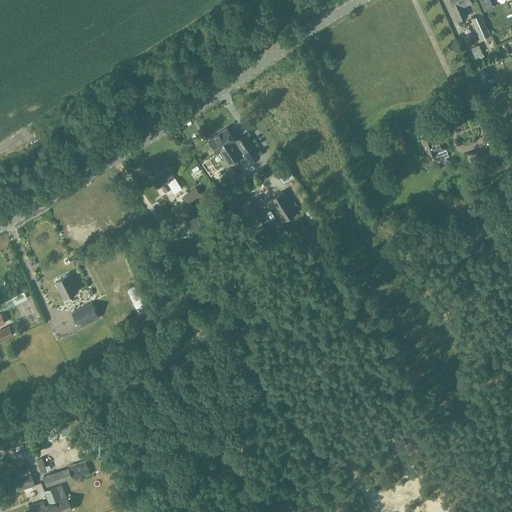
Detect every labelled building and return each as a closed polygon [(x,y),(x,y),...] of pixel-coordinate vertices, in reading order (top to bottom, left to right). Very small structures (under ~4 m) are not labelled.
[(452,0),(458,13),(456,14),(459,20),(468,16),(464,6),(469,4),(468,0),(467,0),(452,0)] [(488,0),(477,0),(482,10),(491,7),(488,0)] [(490,35),(481,14),(471,18),(480,39),(490,35)] [(484,58),(479,45),(471,48),(467,50),(469,54),(471,57),(474,56),(475,57),(479,56),(481,59),(484,58)] [(476,80),(468,83),(471,91),(479,88),(476,80)] [(227,128),(209,140),(217,153),(221,151),(226,159),(227,158),(231,164),(240,158),(246,154),(251,162),(260,156),(245,134),(235,141),(227,128)] [(435,161),(437,160),(441,159),(443,164),(448,163),(446,157),(449,156),(442,135),(433,138),(432,134),(421,138),(427,155),(432,153),(435,161)] [(497,147),(478,154),(486,175),(504,168),(497,147)] [(195,174),(201,170),(197,166),(192,169),(195,174)] [(182,188),(175,178),(176,178),(170,170),(154,181),(159,188),(162,186),(165,191),(171,188),(174,193),(182,188)] [(289,172),(280,178),(284,185),(294,179),(289,172)] [(201,195),(196,187),(184,195),(189,203),(201,195)] [(269,200),(283,222),(298,213),(284,190),(269,200)] [(248,201),(246,202),(237,208),(240,213),(251,205),(248,201)] [(186,218),(193,217),(192,210),(185,212),(186,218)] [(189,237),(194,237),(199,238),(200,236),(200,230),(201,222),(195,221),(196,218),(191,218),(191,219),(186,219),(186,229),(189,229),(189,237)] [(274,241),(265,225),(254,231),(263,247),(274,241)] [(69,275),(55,282),(64,298),(78,291),(69,275)] [(135,285),(127,289),(145,327),(153,323),(142,300),(135,285)] [(5,309),(27,298),(24,292),(2,303),(5,309)] [(91,302),(71,313),(80,328),(100,318),(91,302)] [(8,326),(0,330),(0,338),(1,341),(13,335),(8,326)] [(59,424),(63,436),(80,430),(76,419),(59,424)] [(51,455),(37,460),(42,476),(56,471),(51,455)] [(69,466),(73,478),(84,474),(85,476),(90,475),(86,461),(69,466)] [(17,472),(19,476),(30,472),(28,468),(17,472)] [(30,472),(19,476),(12,479),(18,493),(35,487),(30,472)] [(45,476),(43,477),(47,487),(61,482),(57,472),(45,476)] [(61,484),(45,490),(50,502),(66,496),(61,484)] [(35,487),(18,493),(17,493),(18,497),(24,495),(25,500),(35,496),(33,491),(36,490),(35,487)] [(60,500),(50,504),(51,506),(35,511),(68,511),(72,511),(67,497),(60,500)]
